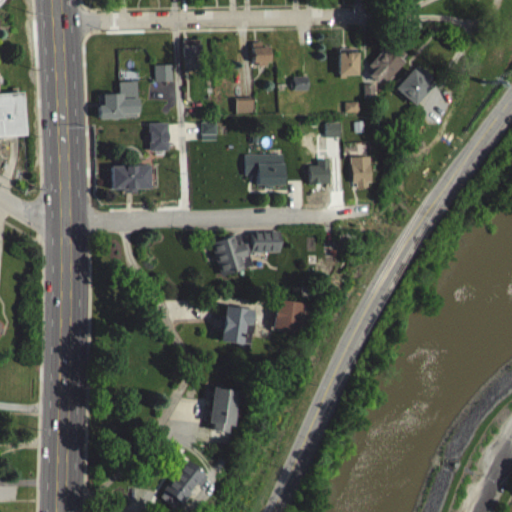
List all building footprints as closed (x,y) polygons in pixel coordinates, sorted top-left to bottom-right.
[(0,0),(0,133),(24,132),(22,89),(0,89),(0,0)] [(266,52),(259,52),(259,47),(250,47),(250,70),(267,69),(266,52)] [(197,49),(179,50),(180,75),(198,74),(197,49)] [(364,76),(382,90),(404,60),(393,51),(388,56),(382,52),(364,76)] [(355,80),(355,57),(335,58),(335,80),(355,80)] [(432,86),(413,69),(390,93),(409,110),(432,86)] [(169,70),(152,70),(152,86),(170,86),(169,70)] [(306,81),(291,81),(291,95),(306,95),(306,81)] [(135,123),(134,86),(116,87),(116,99),(99,99),(100,110),(95,110),(96,124),(135,123)] [(251,102),(233,102),(233,118),(251,117),(251,102)] [(199,145),(214,144),(214,127),(199,127),(199,145)] [(337,127),(323,128),(323,142),(338,142),(337,127)] [(164,128),(146,128),(146,156),(165,155),(164,128)] [(280,191),(280,159),(241,159),(241,180),(253,180),(253,191),(280,191)] [(349,193),(366,192),(365,161),(348,162),(349,193)] [(306,171),(306,189),(326,189),(325,165),(314,165),(314,171),(306,171)] [(108,171),(108,195),(120,194),(120,196),(146,196),(145,171),(108,171)] [(277,257),(276,237),(247,238),(248,248),(238,249),(238,242),(212,243),(213,277),(247,276),(247,258),(277,257)] [(297,306),(270,306),(269,335),(297,335),(297,306)] [(250,314),(220,311),(217,346),(246,349),(250,314)] [(232,396),(210,393),(205,435),(227,438),(232,396)] [(170,511),(176,511),(201,479),(184,465),(156,501),(170,511)]
